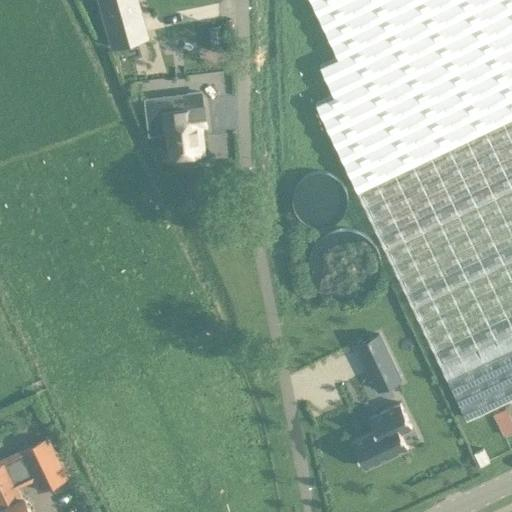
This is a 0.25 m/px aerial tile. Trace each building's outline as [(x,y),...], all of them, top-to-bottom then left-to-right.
[(140,0),(102,0),(114,39),(148,29),(140,0)] [(511,0),(314,0),(338,49),(321,57),(334,84),(316,92),(468,409),(502,392),(511,387),(511,0)] [(166,48),(161,27),(136,34),(142,55),(166,48)] [(172,147),(173,147),(199,144),(198,132),(202,131),(201,118),(206,117),(203,85),(188,86),(190,99),(148,104),(151,125),(169,123),(172,147)] [(358,337),(370,363),(380,358),(389,376),(401,370),(380,326),(358,337)] [(413,419),(401,395),(370,410),(376,422),(353,433),(366,459),(409,439),(402,424),(413,419)] [(511,409),(507,399),(495,405),(505,427),(511,424),(511,409)] [(35,471),(40,482),(68,469),(49,429),(21,443),(35,471)] [(476,446),(482,458),(491,454),(484,441),(476,446)] [(35,471),(21,443),(5,451),(0,453),(0,511),(30,511),(35,510),(25,489),(24,490),(18,479),(35,471)] [(214,462),(236,455),(234,447),(212,453),(214,462)]
